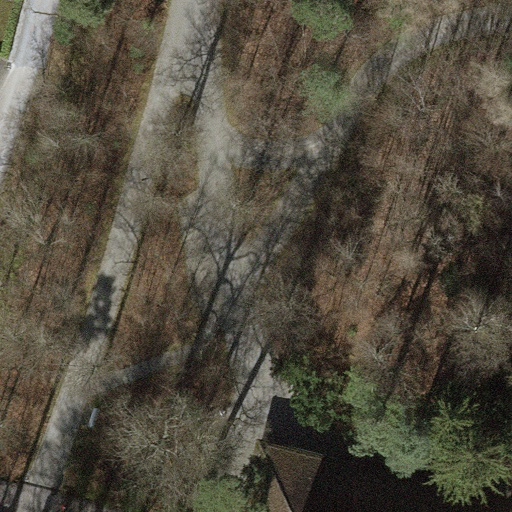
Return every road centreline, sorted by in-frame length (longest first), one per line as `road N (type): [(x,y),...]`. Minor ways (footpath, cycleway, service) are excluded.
road 1 (track): [(49,0),(40,37),(174,74),(200,117),(234,150),(279,157),(330,148),(370,76),(431,33),(511,15)]
road 2 (track): [(37,511),(190,0)]
road 3 (track): [(0,178),(40,37)]
